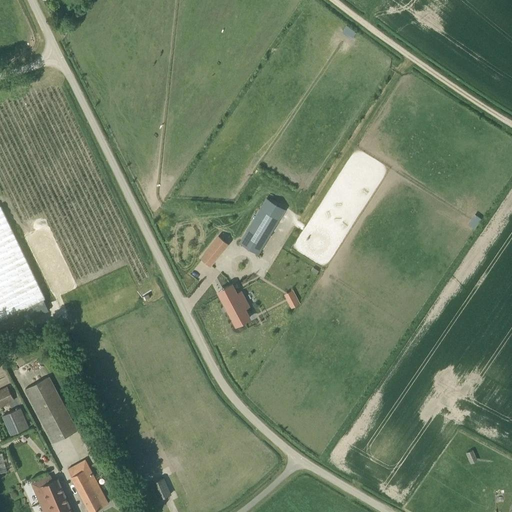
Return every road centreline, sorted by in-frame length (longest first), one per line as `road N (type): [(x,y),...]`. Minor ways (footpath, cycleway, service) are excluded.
road 1 (unclassified): [(305,461),(239,402),(58,56)]
road 2 (track): [(511,124),(406,58),(336,0)]
road 3 (track): [(292,228),(406,58)]
